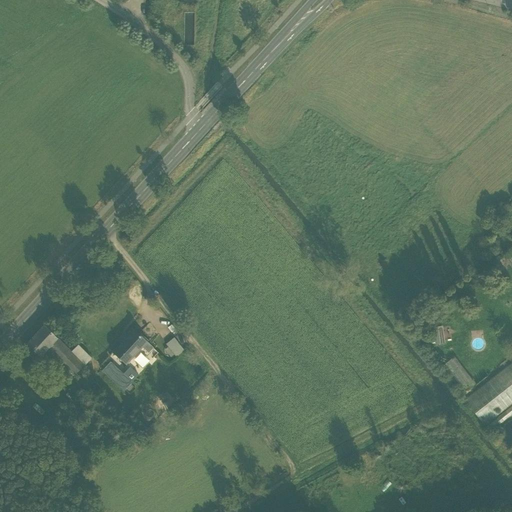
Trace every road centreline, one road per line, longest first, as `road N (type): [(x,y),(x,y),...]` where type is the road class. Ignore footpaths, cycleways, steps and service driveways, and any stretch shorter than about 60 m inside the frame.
road 1 (secondary): [(320,0),(0,346)]
road 2 (track): [(233,511),(298,473),(106,231)]
road 3 (track): [(196,133),(178,63),(136,26)]
